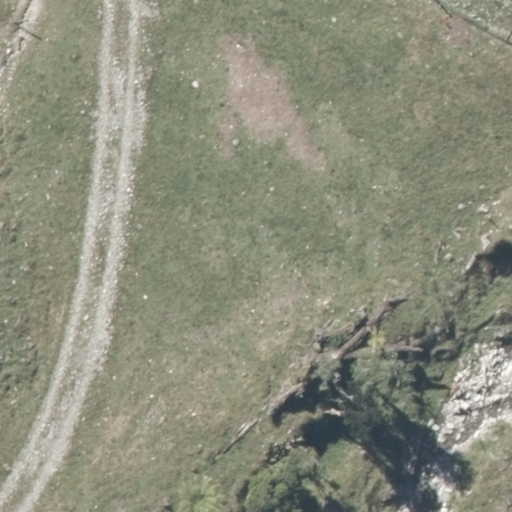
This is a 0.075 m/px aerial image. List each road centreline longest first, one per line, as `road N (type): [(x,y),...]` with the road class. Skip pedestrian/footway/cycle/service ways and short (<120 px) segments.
road 1 (track): [(136,0),(133,259),(109,372),(0,492)]
road 2 (track): [(345,0),(511,64)]
